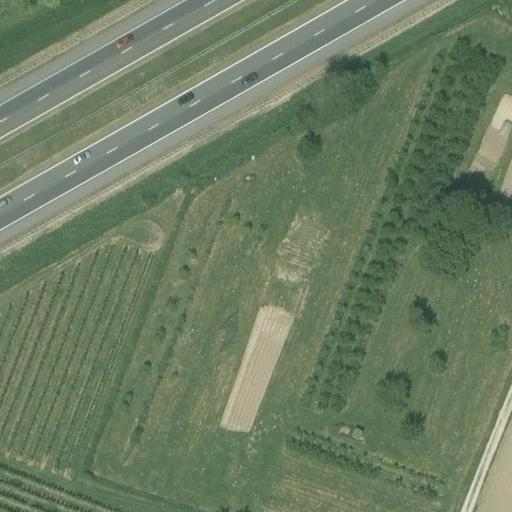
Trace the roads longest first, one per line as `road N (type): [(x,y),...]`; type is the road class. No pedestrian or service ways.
road 1 (motorway): [(0,215),(373,0)]
road 2 (motorway): [(211,0),(0,120)]
road 3 (track): [(466,511),(511,395)]
